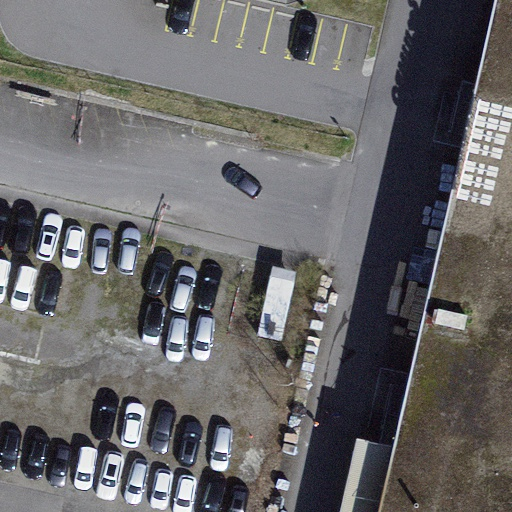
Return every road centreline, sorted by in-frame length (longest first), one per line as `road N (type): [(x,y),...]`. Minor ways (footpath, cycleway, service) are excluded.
road 1 (unknown): [(377,209),(0,131)]
road 2 (unknown): [(0,328),(53,341),(139,382),(168,422),(165,467),(144,511)]
